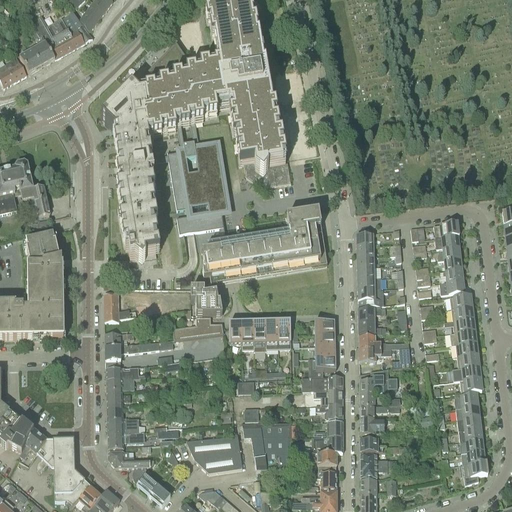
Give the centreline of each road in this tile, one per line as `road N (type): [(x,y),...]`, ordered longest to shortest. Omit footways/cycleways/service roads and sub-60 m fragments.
road 1 (residential): [(343,226),(348,511)]
road 2 (residential): [(343,226),(475,216),(496,344)]
road 3 (residential): [(299,0),(343,226)]
road 4 (residential): [(448,511),(486,499),(506,469),(496,344)]
road 5 (tertiary): [(86,358),(85,160)]
road 6 (secondary): [(65,95),(118,56),(169,0)]
road 7 (secondary): [(146,0),(104,49),(53,87)]
road 8 (residential): [(85,434),(53,435),(15,408),(12,359)]
road 9 (unclassified): [(245,448),(249,478),(189,488),(168,511)]
